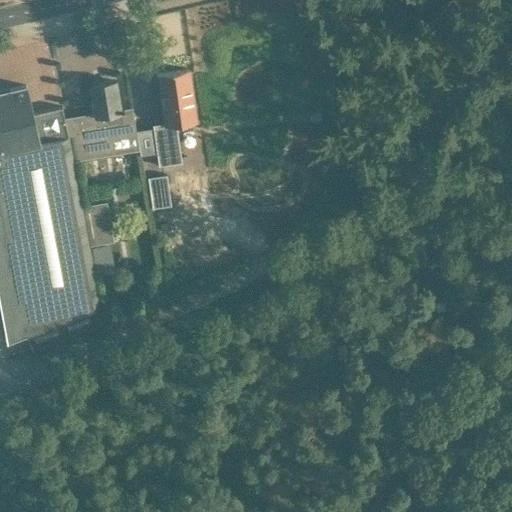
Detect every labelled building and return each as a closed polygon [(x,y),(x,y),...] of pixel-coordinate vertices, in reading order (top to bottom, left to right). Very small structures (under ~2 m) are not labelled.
[(165,122),(153,124),(160,165),(183,161),(177,122),(197,119),(189,68),(157,73),(165,122)] [(93,112),(64,117),(74,159),(112,153),(109,133),(135,128),(131,106),(121,108),(117,78),(89,82),(93,112)] [(83,205),(74,159),(64,117),(62,105),(32,112),(26,84),(0,90),(0,198),(25,333),(101,304),(90,244),(83,205)] [(147,176),(152,207),(171,204),(166,174),(147,176)] [(106,201),(83,205),(90,244),(113,240),(106,201)]
